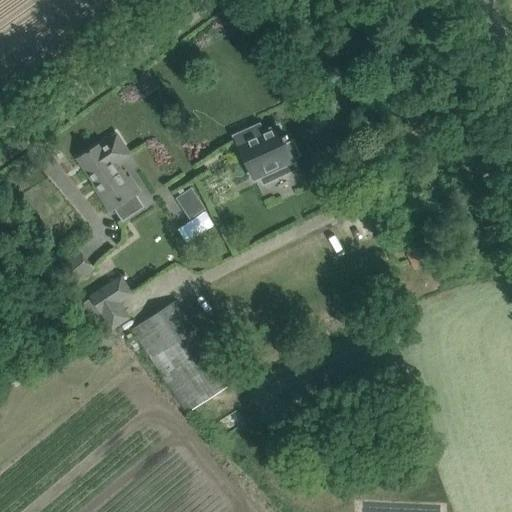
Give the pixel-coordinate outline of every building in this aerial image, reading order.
[(235,137),(244,157),(254,178),(294,159),(280,128),(259,137),(255,128),(235,137)] [(79,159),(90,175),(104,196),(105,195),(115,209),(140,192),(130,177),(126,180),(115,164),(129,154),(117,135),(103,145),(101,144),(79,159)] [(364,154),(358,157),(363,169),(370,165),(364,154)] [(400,242),(415,270),(432,261),(417,233),(400,242)] [(55,270),(71,290),(80,283),(96,270),(81,250),(65,263),(55,270)] [(122,276),(110,284),(87,299),(110,334),(133,319),(122,302),(134,294),(122,276)] [(175,301),(145,321),(132,330),(187,413),(230,385),(175,301)] [(134,511),(123,499),(108,511),(134,511)]
